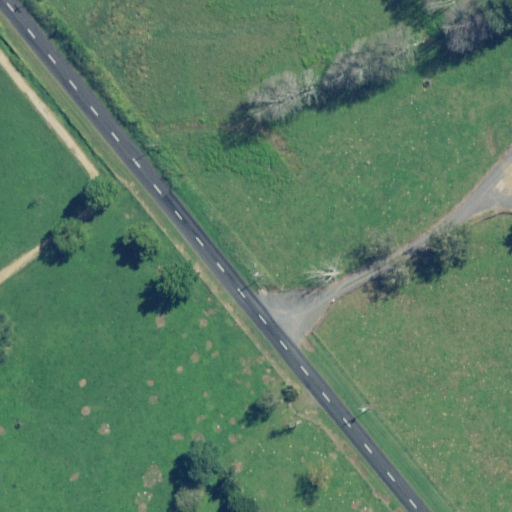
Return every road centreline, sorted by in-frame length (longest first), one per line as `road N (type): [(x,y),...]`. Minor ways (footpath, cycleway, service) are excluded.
road 1 (unclassified): [(1,0),(418,511)]
road 2 (track): [(269,328),(449,220),(511,160)]
road 3 (track): [(0,274),(91,206),(92,174),(0,61)]
